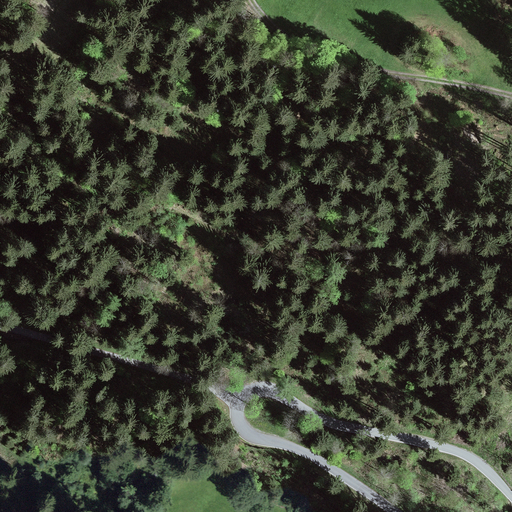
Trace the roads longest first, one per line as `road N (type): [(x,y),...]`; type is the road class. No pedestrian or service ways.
road 1 (unclassified): [(511,498),(455,451),(360,434),(269,390),(228,398)]
road 2 (track): [(511,100),(330,55),(262,20),(250,0)]
road 3 (unclassified): [(228,398),(174,368),(0,330)]
road 4 (unclassified): [(228,398),(230,425),(313,459),(391,511)]
